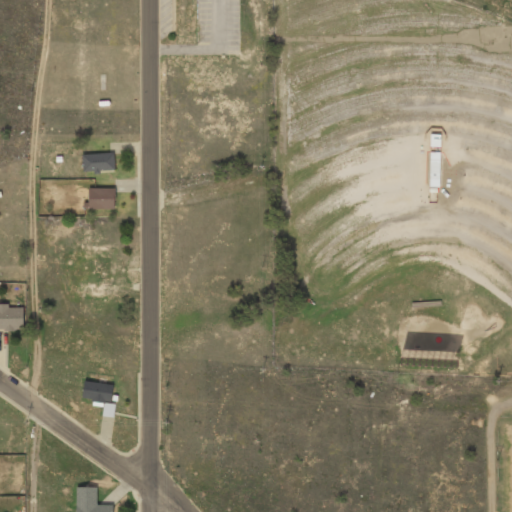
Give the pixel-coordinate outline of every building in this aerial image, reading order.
[(80,154),(82,171),(92,171),(93,174),(99,173),(99,171),(114,169),(113,152),(80,154)] [(439,152),(429,152),(428,186),(439,186),(439,152)] [(87,188),(87,203),(82,203),(82,209),(114,209),(114,188),(87,188)] [(109,258),(83,258),(83,277),(89,277),(89,297),(109,296),(109,258)] [(0,303),(0,328),(3,328),(3,331),(14,330),(14,329),(23,329),(22,307),(8,307),(8,303),(0,303)] [(83,380),(80,397),(90,399),(90,401),(104,403),(104,400),(110,401),(112,384),(83,380)] [(112,417),(114,404),(104,402),(102,415),(112,417)] [(96,487),(76,487),(76,511),(112,511),(112,505),(96,505),(96,487)]
